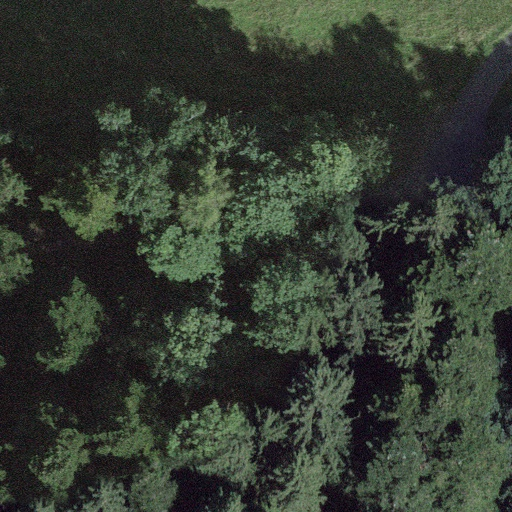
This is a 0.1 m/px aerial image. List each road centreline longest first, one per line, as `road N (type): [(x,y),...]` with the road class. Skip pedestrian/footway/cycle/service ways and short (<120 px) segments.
road 1 (track): [(105,511),(409,303),(436,232),(436,187),(487,76),(511,55)]
road 2 (track): [(0,242),(511,179)]
road 3 (track): [(436,187),(511,284)]
